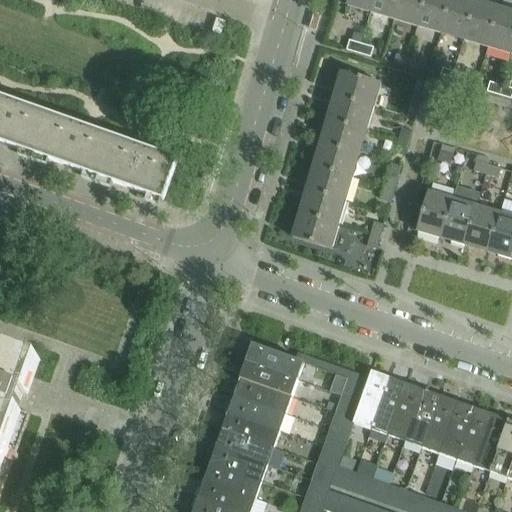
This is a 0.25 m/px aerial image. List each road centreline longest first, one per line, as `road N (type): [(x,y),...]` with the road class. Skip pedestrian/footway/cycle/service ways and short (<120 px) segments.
road 1 (residential): [(511,369),(210,262)]
road 2 (residential): [(127,511),(210,262)]
road 3 (residential): [(210,262),(284,28)]
road 4 (residential): [(210,262),(12,190)]
